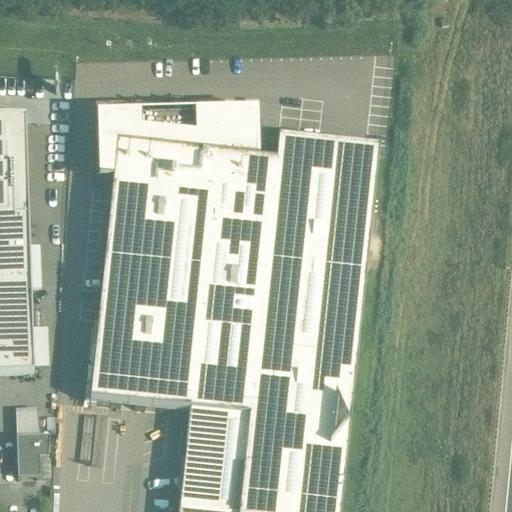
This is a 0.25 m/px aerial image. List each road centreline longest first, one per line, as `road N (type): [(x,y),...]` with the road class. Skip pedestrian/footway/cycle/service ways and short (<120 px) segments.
road 1 (unknown): [(71,511),(80,124),(96,86),(123,66),(178,64),(353,89)]
road 2 (track): [(392,511),(437,92),(462,0)]
